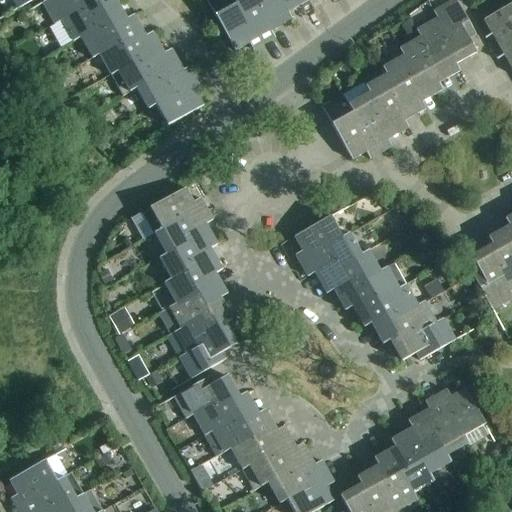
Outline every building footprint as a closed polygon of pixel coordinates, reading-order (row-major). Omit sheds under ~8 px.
[(11,0),(18,11),(37,0),(11,0)] [(55,27),(62,23),(61,23),(83,10),(77,0),(51,0),(42,5),(55,27)] [(73,44),(80,40),(102,27),(94,13),(108,5),(104,0),(77,0),(83,10),(61,23),(62,23),(73,44)] [(236,6),(232,0),(229,0),(211,11),(235,54),(270,34),(262,20),(248,28),(236,6)] [(260,0),(232,0),(236,6),(248,28),(262,20),(270,34),(292,22),(288,15),(287,15),(279,1),(265,9),(260,0)] [(260,0),(265,9),(279,1),(287,15),(288,15),(309,3),(307,0),(260,0)] [(92,61),(99,57),(99,56),(121,44),(113,30),(127,22),(126,22),(115,1),(108,5),(94,13),(102,27),(80,40),(92,61)] [(433,14),(437,21),(450,43),(464,35),(468,42),(475,38),(455,2),(433,14)] [(511,6),(484,22),(499,50),(504,58),(511,72),(511,6)] [(99,57),(111,78),(118,74),(118,73),(139,61),(132,47),(146,39),(145,39),(133,18),(126,22),(127,22),(113,30),(121,44),(99,56),(99,57)] [(416,33),(420,40),(433,61),(447,53),(455,67),(476,55),(468,42),(464,35),(450,43),(437,21),(416,33)] [(123,99),(137,91),(136,90),(158,78),(150,64),(164,56),(152,35),(145,39),(146,39),(132,47),(139,61),(118,73),(118,74),(111,78),(123,99)] [(399,52),(403,58),(416,80),(430,72),(438,86),(439,86),(459,74),(455,67),(447,53),(433,61),(420,40),(399,52)] [(499,50),(492,54),(497,62),(504,58),(499,50)] [(13,51),(0,58),(0,66),(3,72),(19,62),(13,51)] [(149,112),(156,108),(155,107),(177,95),(169,81),(183,73),(171,52),(164,56),(150,64),(158,78),(136,90),(137,91),(149,112)] [(382,70),(386,77),(387,77),(399,99),(413,91),(421,105),(442,93),(439,86),(438,86),(430,72),(416,80),(403,58),(382,70)] [(155,107),(156,108),(167,129),(203,108),(183,73),(169,81),(177,95),(155,107)] [(366,89),(369,96),(370,96),(382,117),(396,109),(404,123),(405,123),(425,111),(421,105),(413,91),(399,99),(387,77),(386,77),(366,89)] [(349,108),(352,115),(353,114),(365,136),(379,128),(387,142),(408,130),(405,123),(404,123),(396,109),(382,117),(370,96),(369,96),(349,108)] [(353,114),(352,115),(331,127),(352,162),(387,142),(379,128),(365,136),(353,114)] [(143,215),(154,236),(161,232),(162,232),(183,220),(191,234),(205,226),(201,218),(193,205),(185,191),(143,215)] [(294,240),(314,275),(328,267),(320,253),(342,241),(342,240),(330,219),(294,240)] [(154,236),(166,257),(188,245),(196,259),(210,251),(217,247),(205,226),(191,234),(183,220),(162,232),(161,232),(154,236)] [(488,240),(491,247),(492,247),(500,261),(511,254),(511,233),(509,228),(508,229),(488,240)] [(326,296),(333,292),(347,284),(339,270),(361,258),(361,257),(349,236),(342,240),(342,241),(320,253),(328,267),(314,275),(326,296)] [(159,261),(171,282),(172,282),(193,270),(201,284),(215,276),(222,272),(210,251),(196,259),(188,245),(166,257),(159,261)] [(492,247),(491,247),(471,259),(478,273),(472,277),(492,313),(511,301),(511,296),(510,294),(511,292),(511,254),(500,261),(492,247)] [(345,313),(352,309),(352,308),(366,301),(358,287),(380,275),(379,274),(368,253),(361,257),(361,258),(339,270),(347,284),(333,292),(345,313)] [(307,279),(314,275),(310,268),(303,272),(307,279)] [(164,285),(176,306),(176,307),(198,295),(206,308),(220,300),(220,301),(227,297),(215,276),(201,284),(193,270),(172,282),(171,282),(164,285)] [(364,330),(370,326),(384,318),(376,303),(399,291),(398,291),(386,270),(379,274),(380,275),(358,287),(366,301),(352,308),(352,309),(364,330)] [(99,275),(102,282),(104,286),(112,282),(107,271),(99,275)] [(382,347),(389,343),(403,335),(395,321),(417,309),(417,308),(405,287),(398,291),(399,291),(376,303),(384,318),(370,326),(382,347)] [(169,310),(181,331),(203,319),(211,333),(225,325),(225,326),(232,322),(220,301),(220,300),(206,308),(198,295),(176,307),(176,306),(169,310)] [(389,343),(401,364),(415,356),(422,352),(414,338),(436,325),(424,304),(417,308),(417,309),(395,321),(403,335),(389,343)] [(128,333),(118,314),(109,319),(119,338),(128,333)] [(167,339),(179,360),(186,356),(186,357),(208,344),(216,358),(223,354),(223,355),(237,347),(225,326),(225,325),(211,333),(203,319),(181,331),(167,339)] [(448,347),(436,325),(414,338),(422,352),(415,356),(419,363),(448,347)] [(131,353),(122,337),(115,341),(124,357),(131,353)] [(186,356),(179,360),(191,382),(227,362),(223,355),(223,354),(216,358),(208,344),(186,357),(186,356)] [(147,379),(142,371),(134,376),(138,384),(145,380),(147,379)] [(162,384),(156,374),(147,379),(145,380),(151,390),(162,384)] [(193,418),(205,439),(212,435),(211,434),(233,422),(225,408),(239,400),(239,399),(227,378),(213,386),(213,387),(206,391),(214,405),(193,417),(193,418)] [(186,421),(193,418),(193,417),(214,405),(206,391),(213,387),(213,386),(209,379),(173,400),(186,421)] [(464,391),(429,411),(437,425),(451,417),(463,439),(464,438),(484,427),(464,391)] [(216,459),(230,451),(252,439),(244,425),(258,417),(258,416),(246,395),(239,399),(239,400),(225,408),(233,422),(211,434),(212,435),(205,439),(216,459)] [(162,415),(169,411),(166,405),(159,410),(162,415)] [(408,423),(412,430),(420,444),(434,436),(446,458),(447,457),(467,446),(464,438),(463,439),(451,417),(437,425),(429,411),(408,423)] [(230,451),(242,472),(249,468),(271,455),(263,442),(277,434),(276,433),(265,412),(258,416),(258,417),(244,425),(252,439),(230,451)] [(254,493),(268,485),(290,472),(282,459),(296,451),(295,450),(284,429),(276,433),(277,434),(263,442),(271,455),(249,468),(242,472),(254,493)] [(391,442),(394,449),(395,449),(403,463),(417,455),(429,476),(430,476),(451,464),(447,457),(446,458),(434,436),(420,444),(412,430),(391,442)] [(108,445),(99,450),(103,456),(112,451),(108,445)] [(495,448),(493,455),(496,461),(503,457),(507,455),(501,445),(495,448)] [(280,506),(287,502),(286,502),(308,489),(301,475),(314,468),(302,446),(295,450),(296,451),(282,459),(290,472),(268,485),(280,506)] [(374,461),(378,468),(386,481),(400,474),(412,495),(413,495),(434,483),(430,476),(429,476),(417,455),(403,463),(395,449),(394,449),(374,461)] [(94,463),(99,471),(110,465),(105,457),(94,463)] [(9,483),(25,511),(40,511),(43,511),(35,497),(57,484),(45,463),(9,483)] [(315,468),(318,474),(325,470),(322,464),(315,468)] [(286,502),(287,502),(292,511),(318,511),(335,503),(318,474),(315,468),(314,468),(301,475),(308,489),(286,502)] [(357,480),(361,487),(369,500),(383,492),(394,511),(398,511),(416,502),(413,495),(412,495),(400,474),(386,481),(378,468),(357,480)] [(125,480),(133,476),(130,471),(122,475),(125,480)] [(56,511),(76,501),(83,497),(71,476),(57,484),(35,497),(43,511),(40,511),(56,511)] [(340,499),(347,511),(364,511),(366,511),(394,511),(383,492),(369,500),(361,487),(340,499)] [(100,511),(90,493),(83,497),(76,501),(56,511),(100,511)]
